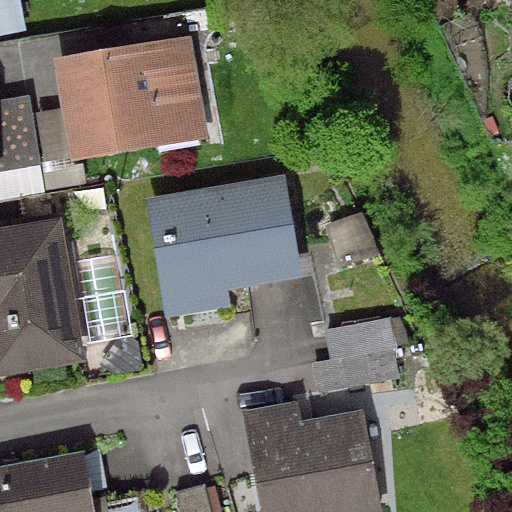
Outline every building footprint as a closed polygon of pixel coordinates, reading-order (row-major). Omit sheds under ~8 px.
[(176,53),(61,73),(75,156),(190,136),(176,53)] [(283,274),(270,193),(151,210),(164,292),(283,274)] [(0,373),(70,363),(49,232),(0,240),(0,373)] [(364,511),(367,511),(351,426),(252,445),(264,511),(364,511)] [(77,511),(69,466),(0,479),(0,511),(77,511)]
